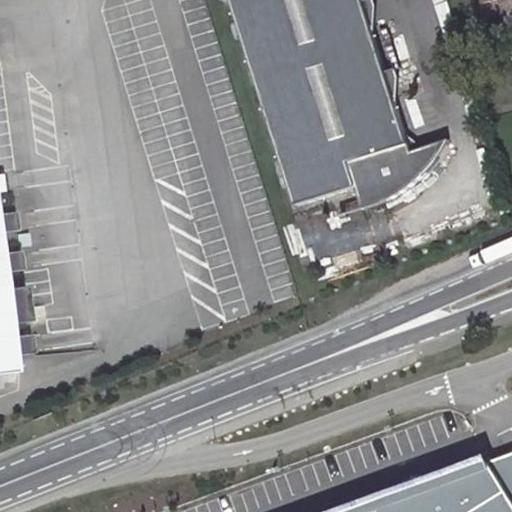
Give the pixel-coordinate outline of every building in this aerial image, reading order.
[(448,144),(412,156),(362,0),(228,0),(296,211),(357,192),(364,214),(385,206),(398,199),(414,188),(427,175),(439,160),(448,144)] [(511,0),(503,0),(511,26),(511,0)] [(34,207),(0,211),(0,232),(36,228),(34,207)] [(39,248),(0,252),(0,272),(41,268),(39,248)] [(0,372),(11,371),(10,356),(7,336),(6,322),(26,320),(21,283),(0,285),(0,372)] [(51,331),(7,336),(10,356),(54,351),(51,331)] [(511,454),(492,462),(511,494),(511,454)] [(511,511),(511,494),(492,462),(487,456),(350,511),(511,511)]
